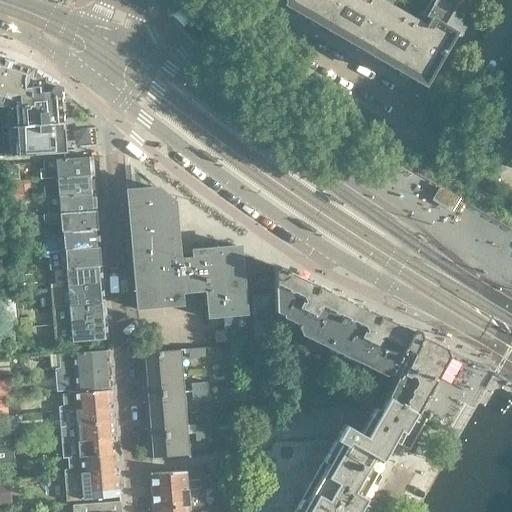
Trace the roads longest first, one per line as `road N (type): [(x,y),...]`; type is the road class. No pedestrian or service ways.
road 1 (tertiary): [(108,90),(196,163),(511,356)]
road 2 (tertiary): [(511,306),(220,111),(115,29)]
road 3 (residential): [(128,511),(106,106)]
road 4 (residential): [(242,0),(256,21),(447,139),(511,19)]
road 5 (tertiary): [(0,24),(69,56),(108,90)]
